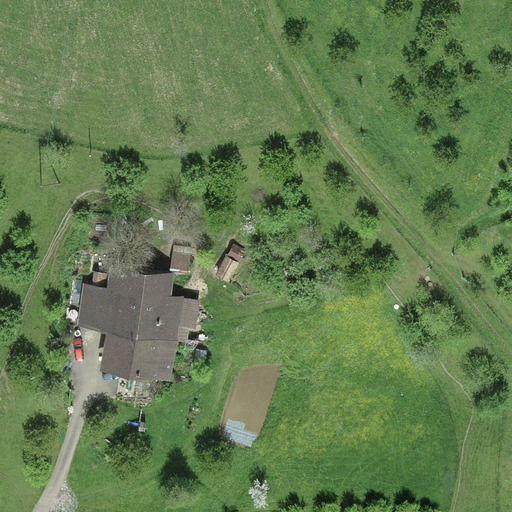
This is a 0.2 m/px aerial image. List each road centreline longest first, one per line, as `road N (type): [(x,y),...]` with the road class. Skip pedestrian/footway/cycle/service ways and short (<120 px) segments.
road 1 (track): [(263,0),(317,114),(408,233)]
road 2 (track): [(508,356),(408,233)]
